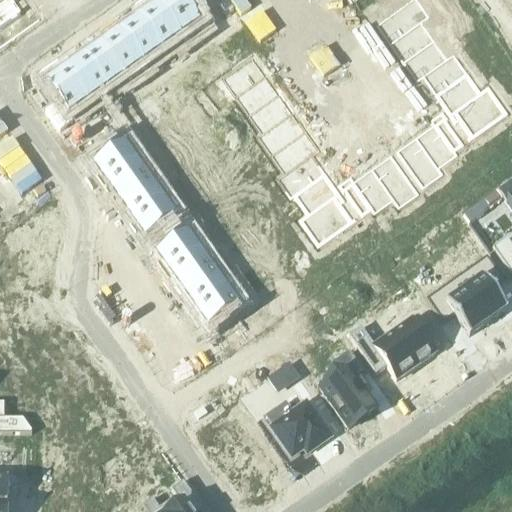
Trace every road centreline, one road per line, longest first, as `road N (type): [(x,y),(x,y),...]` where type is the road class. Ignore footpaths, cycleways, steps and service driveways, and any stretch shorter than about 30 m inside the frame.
road 1 (residential): [(223,511),(75,298),(83,204),(0,82)]
road 2 (residential): [(296,511),(511,360)]
road 3 (residential): [(0,70),(98,0)]
